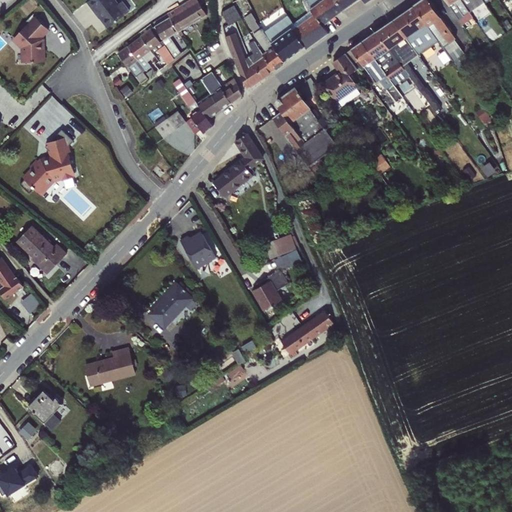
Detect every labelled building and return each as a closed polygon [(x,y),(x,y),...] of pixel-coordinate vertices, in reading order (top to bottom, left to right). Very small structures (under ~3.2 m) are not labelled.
[(114,0),(87,0),(86,1),(95,13),(97,11),(101,16),(108,26),(129,10),(122,0),(117,4),(114,0)] [(198,0),(170,18),(178,32),(206,14),(198,0)] [(305,0),(306,1),(323,25),(342,11),(334,0),(305,0)] [(371,0),(334,0),(342,11),(357,0),(362,0),(365,4),(371,0)] [(428,0),(422,0),(414,6),(438,41),(462,74),(472,68),(463,55),(464,54),(457,44),(455,38),(428,0)] [(469,12),(461,0),(445,0),(463,25),(473,18),(469,12)] [(482,0),(461,0),(469,12),(484,2),(482,0)] [(293,23),(290,25),(304,46),(306,49),(329,33),(323,25),(306,1),(303,1),(308,12),(293,23)] [(233,6),(221,12),(229,26),(241,19),(233,6)] [(414,6),(393,20),(418,55),(438,41),(414,6)] [(285,61),(264,31),(262,28),(261,28),(255,21),(256,20),(251,12),(244,17),(254,34),(253,34),(266,51),(263,54),(274,71),(286,62),(285,61)] [(287,15),(284,17),(290,25),(293,23),(287,15)] [(22,42),(23,61),(41,60),(41,38),(39,36),(47,27),(36,17),(28,25),(23,21),(19,26),(21,28),(13,37),(19,42),(22,42)] [(284,17),(264,31),(285,61),(304,46),(290,25),(284,17)] [(170,18),(153,27),(162,41),(174,58),(181,53),(169,36),(178,32),(170,18)] [(511,25),(508,19),(502,23),(507,30),(511,27),(511,25)] [(393,20),(376,32),(402,67),(402,66),(435,111),(441,107),(426,87),(425,88),(407,63),(418,55),(393,20)] [(151,29),(141,36),(151,50),(153,53),(156,51),(159,50),(165,59),(168,63),(174,58),(162,41),(160,42),(151,29)] [(376,32),(362,42),(394,85),(408,76),(402,67),(376,32)] [(274,71),(263,54),(255,41),(248,44),(253,54),(246,59),(236,33),(225,37),(239,74),(247,89),(274,71)] [(141,36),(128,46),(146,70),(151,66),(143,56),(151,50),(141,36)] [(362,42),(345,53),(353,64),(358,60),(365,69),(375,83),(379,80),(396,102),(403,97),(394,85),(362,42)] [(144,72),(146,70),(128,46),(118,53),(141,83),(148,78),(144,72)] [(159,50),(156,51),(162,61),(165,59),(159,50)] [(353,64),(345,53),(333,62),(340,72),(324,83),(337,102),(338,101),(342,106),(360,93),(356,89),(359,87),(349,74),(357,69),(353,64)] [(358,60),(353,64),(360,72),(365,69),(358,60)] [(155,73),(152,68),(147,73),(150,77),(155,73)] [(198,79),(210,96),(220,111),(229,104),(228,101),(229,100),(224,91),(223,92),(220,87),(219,88),(208,73),(198,79)] [(170,83),(178,93),(185,88),(177,78),(170,83)] [(233,78),(220,87),(223,92),(224,91),(235,82),(233,78)] [(235,82),(224,91),(229,100),(228,101),(229,104),(242,94),(235,82)] [(190,85),(185,88),(190,95),(194,92),(190,85)] [(199,129),(202,134),(212,126),(207,120),(197,105),(190,95),(185,88),(178,93),(191,113),(188,115),(190,117),(184,122),(193,134),(199,129)] [(281,112),(317,160),(338,146),(326,130),(330,127),(322,116),(320,118),(315,109),(312,111),(295,88),(278,101),(277,106),(281,112)] [(210,96),(197,105),(207,120),(220,111),(210,96)] [(482,107),(475,112),(481,121),(483,120),(485,123),(490,119),(482,107)] [(168,117),(154,127),(162,138),(184,122),(176,111),(168,117)] [(317,160),(281,112),(273,118),(309,166),(317,160)] [(151,124),(154,127),(168,117),(166,113),(151,124)] [(74,174),(67,148),(73,142),(62,130),(45,147),(52,158),(41,163),(38,161),(32,167),(33,172),(20,186),(30,195),(35,190),(40,195),(53,180),(61,178),(62,181),(74,178),(72,174),(74,174)] [(248,133),(235,141),(246,156),(213,182),(225,196),(253,174),(249,169),(263,157),(248,133)] [(370,147),(365,151),(371,160),(377,156),(370,147)] [(381,154),(371,161),(380,174),(390,167),(381,154)] [(490,162),(481,167),(488,177),(496,171),(490,162)] [(54,246),(32,225),(17,241),(47,274),(67,254),(57,243),(54,246)] [(181,242),(197,270),(217,258),(203,235),(199,237),(198,240),(189,237),(181,242)] [(290,235),(273,242),(278,255),(295,248),(290,235)] [(0,289),(6,298),(24,286),(17,276),(16,277),(0,253),(0,289)] [(289,283),(281,270),(262,282),(264,285),(260,287),(253,291),(265,311),(275,306),(282,300),(276,291),(289,283)] [(180,282),(178,285),(190,296),(192,293),(180,282)] [(192,298),(190,296),(178,285),(177,284),(150,313),(164,327),(192,298)] [(32,296),(27,300),(36,309),(41,304),(32,296)] [(290,353),(334,323),(325,311),(281,342),(290,353)] [(239,349),(244,357),(254,351),(250,342),(239,349)] [(92,385),(99,383),(99,382),(111,379),(111,380),(135,373),(128,348),(114,352),(114,357),(86,365),(92,385)] [(239,349),(239,348),(232,352),(239,364),(245,360),(244,357),(239,349)] [(241,365),(228,374),(231,379),(244,370),(241,365)] [(45,423),(63,403),(56,397),(54,399),(44,390),(28,407),(45,423)] [(29,424),(21,432),(27,438),(35,430),(29,424)]
